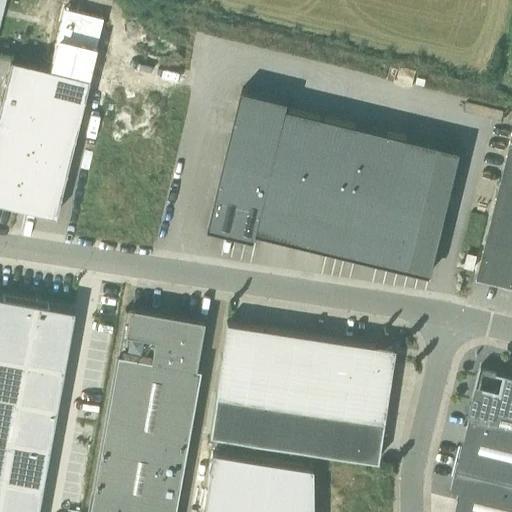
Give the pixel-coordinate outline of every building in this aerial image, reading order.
[(48,67),(88,77),(96,46),(56,36),(48,67)] [(11,58),(0,100),(0,201),(14,205),(17,195),(48,67),(11,58)] [(54,214),(88,77),(48,67),(17,195),(14,205),(54,214)] [(246,86),(210,225),(256,237),(259,225),(291,101),(292,98),(246,86)] [(414,265),(446,141),(291,101),(259,225),(414,265)] [(511,137),(477,276),(511,284),(511,137)] [(478,255),(469,253),(465,266),(475,269),(478,255)] [(344,263),(324,259),(322,272),(342,275),(344,263)] [(0,295),(0,355),(25,360),(36,302),(17,298),(0,295)] [(74,308),(36,302),(25,360),(63,367),(74,308)] [(203,354),(209,324),(126,309),(120,339),(124,340),(122,354),(118,353),(89,511),(174,511),(201,368),(196,367),(199,353),(203,354)] [(209,433),(377,459),(394,347),(227,321),(209,433)] [(25,360),(0,355),(0,396),(18,399),(25,360)] [(56,406),(63,367),(25,360),(18,399),(56,406)] [(458,469),(459,469),(511,481),(511,372),(482,365),(471,412),(472,412),(458,469)] [(0,396),(0,437),(11,439),(18,399),(0,396)] [(49,446),(56,406),(18,399),(11,439),(49,446)] [(11,439),(0,437),(0,477),(4,478),(11,439)] [(42,485),(49,446),(11,439),(4,478),(42,485)] [(212,450),(202,511),(312,511),(312,466),(212,450)] [(511,511),(511,481),(459,469),(458,469),(453,490),(454,490),(455,487),(462,488),(455,511),(511,511)] [(0,511),(37,511),(42,485),(4,478),(0,499),(0,511)]
